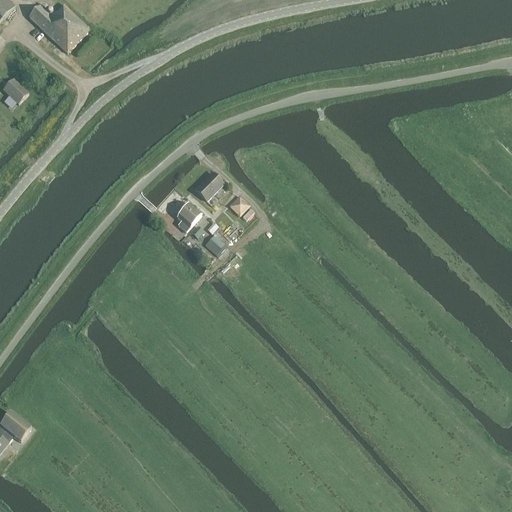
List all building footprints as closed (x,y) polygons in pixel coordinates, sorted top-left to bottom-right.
[(0,0),(0,25),(15,9),(5,0),(0,0)] [(64,8),(57,15),(56,13),(51,18),(40,8),(29,20),(67,55),(90,32),(64,8)] [(18,107),(29,95),(14,81),(3,92),(18,107)] [(213,176),(195,194),(201,200),(207,205),(225,188),(213,176)] [(240,218),(251,208),(242,198),(231,208),(240,218)] [(202,218),(198,214),(190,207),(186,211),(182,216),(178,221),(190,232),(194,227),(202,218)] [(215,224),(208,232),(213,236),(219,228),(215,224)] [(227,249),(228,248),(239,238),(229,227),(224,232),(223,231),(216,237),(215,237),(205,247),(218,259),(227,249)] [(197,228),(191,235),(197,241),(203,234),(197,228)] [(11,415),(2,426),(1,428),(3,430),(0,433),(0,457),(9,445),(7,444),(12,437),(21,445),(30,434),(23,428),(25,426),(11,415)]
